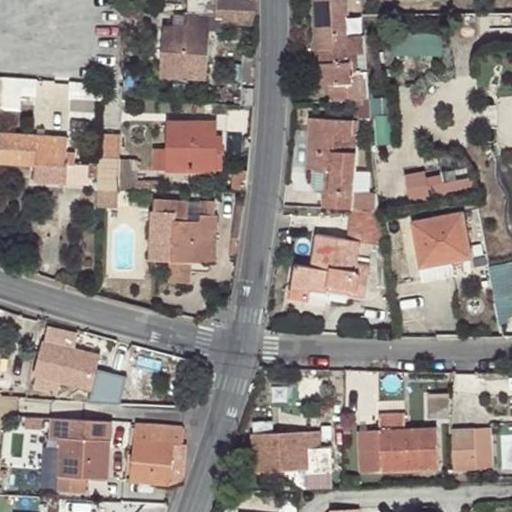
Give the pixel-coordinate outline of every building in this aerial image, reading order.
[(216,7),(215,0),(187,0),(185,28),(161,27),(162,42),(167,43),(165,69),(182,71),(183,75),(208,76),(212,18),(223,18),(225,7),(216,7)] [(225,7),(257,10),(256,0),(215,0),(216,7),(225,7)] [(369,98),(367,70),(355,71),(354,51),(348,50),(348,40),(347,14),(350,14),(348,0),(314,0),(321,85),(330,84),(333,100),(369,98)] [(396,54),(446,53),(446,31),(396,31),(396,54)] [(366,49),(365,39),(348,40),(348,50),(354,51),(354,50),(366,49)] [(37,98),(39,81),(0,78),(0,110),(21,111),(22,98),(37,98)] [(101,102),(102,86),(71,83),(69,99),(101,102)] [(353,209),(380,210),(377,193),(353,192),(357,136),(351,136),(354,123),(311,119),(308,167),(316,168),(314,189),(323,189),(322,206),(353,209)] [(213,140),(215,125),(167,123),(166,151),(154,150),(153,170),(190,172),(191,169),(209,169),(210,140),(213,140)] [(36,164),(63,166),(75,166),(76,152),(67,151),(67,139),(1,137),(0,162),(36,164)] [(439,168),(469,161),(466,150),(436,156),(439,168)] [(117,189),(119,161),(99,159),(96,189),(117,189)] [(63,176),(63,166),(36,164),(37,175),(63,176)] [(409,176),(412,198),(471,188),(467,167),(409,176)] [(202,217),(202,204),(153,201),(151,260),(209,262),(211,233),(218,232),(219,217),(202,217)] [(360,241),(384,245),(380,210),(353,209),(349,240),(319,236),(313,266),(295,264),(292,286),(311,288),(326,291),(327,284),(349,287),(348,294),(365,296),(370,265),(357,263),(360,241)] [(421,266),(452,259),(471,255),(461,212),(412,222),(421,266)] [(455,273),(452,259),(421,266),(425,280),(455,273)] [(326,291),(348,294),(349,287),(327,284),(326,291)] [(311,288),(292,286),(290,298),(308,301),(311,288)] [(93,402),(117,404),(125,376),(96,369),(100,354),(76,348),(80,335),(48,326),(30,391),(44,396),(48,379),(97,392),(93,402)] [(361,429),(362,471),(382,471),(382,460),(406,459),(407,470),(437,469),(437,428),(406,428),(405,413),(381,414),(381,429),(361,429)] [(112,422),(63,418),(57,490),(76,492),(78,477),(107,480),(112,422)] [(137,441),(133,481),(169,485),(173,445),(178,445),(181,426),(152,423),(150,442),(137,441)] [(473,428),(476,469),(491,468),(488,427),(473,428)] [(473,428),(450,428),(452,469),(476,469),(473,428)] [(31,444),(46,445),(47,432),(32,431),(31,444)] [(333,447),(322,448),(322,431),(255,434),(256,472),(308,470),(308,474),(334,473),(333,447)] [(178,445),(173,445),(169,485),(176,482),(181,481),(187,446),(178,445)] [(406,459),(382,460),(382,471),(407,470),(406,459)]
